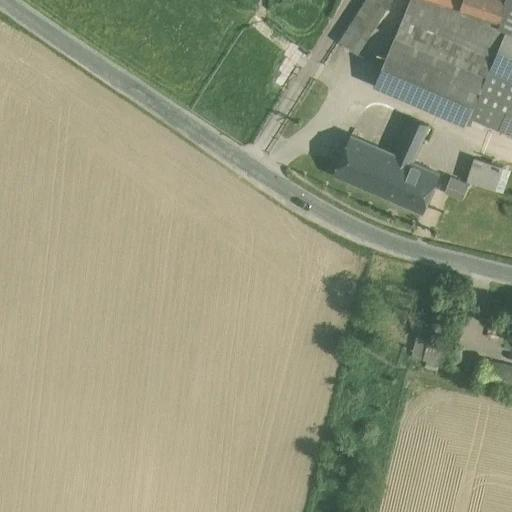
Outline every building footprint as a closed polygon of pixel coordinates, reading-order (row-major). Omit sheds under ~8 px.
[(366,0),(339,43),(357,53),(391,0),(366,0)] [(511,33),(511,0),(507,0),(507,1),(500,22),(459,10),(426,0),(412,0),(398,32),(489,71),(506,31),(511,33)] [(426,0),(459,10),(462,0),(426,0)] [(507,1),(502,0),(462,0),(459,10),(500,22),(507,1)] [(511,33),(506,31),(489,71),(511,81),(511,33)] [(511,81),(489,71),(398,32),(375,85),(467,125),(470,118),(511,136),(511,81)] [(412,119),(396,156),(413,163),(428,126),(412,119)] [(396,156),(352,136),(335,176),(422,214),(440,174),(413,163),(396,156)] [(501,168),(475,160),(468,183),(494,191),(501,168)] [(467,186),(451,179),(446,192),(462,199),(467,186)] [(443,341),(429,337),(423,360),(437,364),(443,341)] [(456,345),(443,341),(437,364),(450,367),(456,345)] [(511,366),(502,364),(502,365),(484,361),(480,378),(480,380),(504,386),(504,387),(511,388),(511,366)]
